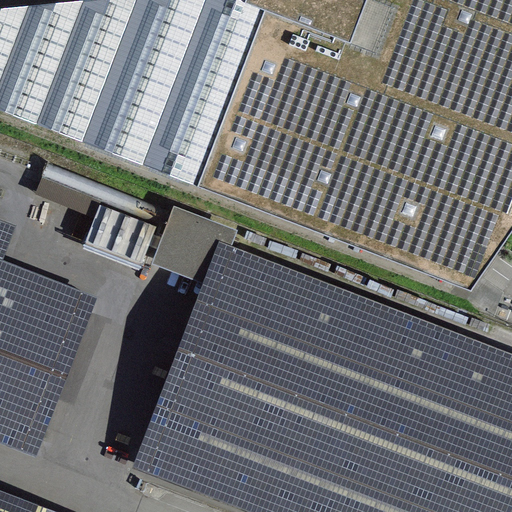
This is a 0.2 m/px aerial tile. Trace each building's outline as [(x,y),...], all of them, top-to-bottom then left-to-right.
[(0,111),(82,142),(136,0),(107,0),(0,10),(0,111)] [(511,0),(136,0),(82,142),(469,291),(511,230),(511,0)] [(170,212),(47,164),(40,179),(43,180),(38,195),(94,216),(99,203),(164,228),(170,212)] [(155,228),(99,207),(85,245),(141,267),(149,248),(158,251),(163,239),(153,235),(155,228)] [(157,262),(213,284),(222,260),(233,233),(176,212),(157,262)] [(0,443),(31,456),(94,296),(0,259),(0,258),(13,225),(0,220),(0,443)] [(511,511),(511,370),(222,260),(213,284),(152,443),(332,511),(511,511)] [(0,511),(60,511),(0,489),(0,511)]
